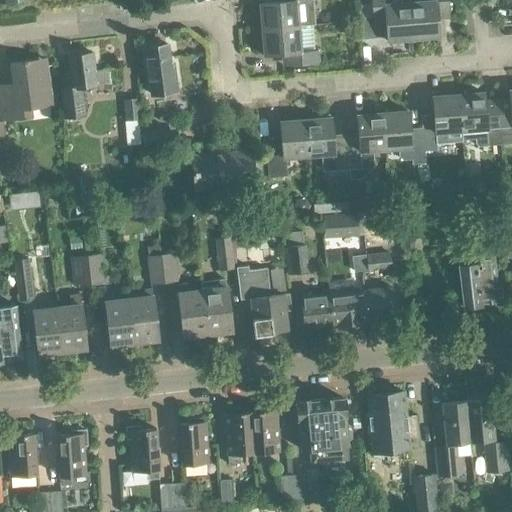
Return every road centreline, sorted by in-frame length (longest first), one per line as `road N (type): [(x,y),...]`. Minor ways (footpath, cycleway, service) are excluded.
road 1 (residential): [(103,394),(511,341)]
road 2 (residential): [(224,98),(393,84),(412,72),(475,65)]
road 3 (residential): [(0,37),(219,18)]
